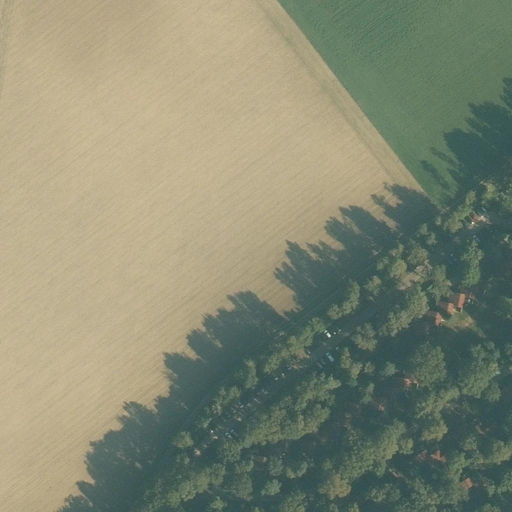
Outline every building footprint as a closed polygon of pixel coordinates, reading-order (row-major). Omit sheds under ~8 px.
[(494,274),(508,277),(511,265),(506,263),(494,260),(493,266),(496,267),(494,274)] [(473,280),(471,286),(476,288),(485,290),(488,278),(471,274),(470,280),(473,280)] [(461,290),(460,295),(460,296),(464,297),(464,298),(473,300),(476,288),(471,286),(459,283),(458,289),(461,290)] [(449,299),(448,304),(448,305),(452,306),(452,307),(461,309),(464,298),(464,297),(460,296),(460,295),(448,292),(446,298),(449,299)] [(436,314),(441,315),(441,316),(450,318),(452,307),(452,306),(448,305),(448,304),(436,302),(435,308),(438,308),(436,314)] [(424,311),(423,317),(426,318),(425,323),(425,324),(429,325),(438,327),(441,316),(441,315),(436,314),(424,311)] [(426,337),(429,325),(425,324),(425,323),(413,320),(411,326),(414,327),(413,334),(426,337)] [(404,368),(403,374),(406,375),(404,380),(404,381),(409,382),(409,383),(418,385),(421,372),(404,368)] [(392,377),(391,383),(394,384),(393,389),(393,390),(397,391),(397,392),(406,394),(409,383),(409,382),(404,381),(404,380),(392,377)] [(498,393),(503,400),(511,394),(511,380),(510,378),(505,381),(506,383),(501,386),(503,390),(498,393)] [(380,387),(379,393),(382,393),(381,399),(386,401),(395,403),(397,392),(397,391),(393,390),(393,389),(380,387)] [(386,401),(381,399),(369,396),(368,402),(371,402),(369,410),(383,412),(386,401)] [(347,409),(346,414),(345,415),(350,416),(350,417),(359,419),(362,406),(345,402),(344,408),(347,409)] [(333,412),(332,418),(335,418),(334,424),(338,426),(347,428),(350,417),(350,416),(345,415),(346,414),(333,412)] [(470,431),(466,434),(470,440),(480,434),(485,430),(482,426),(477,418),(472,422),(473,423),(468,426),(470,431)] [(485,430),(480,434),(484,440),(499,430),(492,418),(486,421),(487,423),(482,426),(485,430)] [(456,431),(451,434),(455,441),(466,434),(470,431),(468,427),(463,419),(458,422),(459,424),(453,427),(456,431)] [(322,421),(321,427),(324,428),(323,433),(322,434),(327,435),(327,436),(336,437),(338,426),(334,424),(322,421)] [(310,431),(309,436),(312,437),(311,443),(315,444),(315,445),(324,447),(327,436),(327,435),(322,434),(323,433),(310,431)] [(274,437),(273,443),(276,444),(275,449),(275,450),(280,451),(279,451),(289,453),(291,441),(274,437)] [(299,440),(298,446),(301,446),(299,454),(313,457),(315,445),(315,444),(311,443),(299,440)] [(444,457),(439,460),(444,467),(459,457),(451,444),(446,448),(447,449),(442,453),(444,457)] [(415,467),(425,461),(430,457),(427,453),(422,445),(417,449),(418,450),(413,454),(415,457),(410,461),(415,467)] [(430,457),(425,461),(429,467),(439,460),(444,457),(442,453),(437,445),(432,448),(433,450),(427,453),(430,457)] [(263,447),(262,452),(265,453),(264,459),(268,460),(268,461),(277,463),(279,451),(280,451),(275,450),(275,449),(263,447)] [(268,461),(268,460),(264,459),(251,456),(250,462),(253,462),(252,470),(266,473),(268,461)] [(472,486),(477,483),(472,476),(460,484),(464,491),(472,486)] [(480,481),(477,483),(472,486),(477,492),(489,484),(485,477),(482,479),(480,477),(478,478),(480,481)] [(333,504),(337,511),(347,504),(352,501),(350,497),(345,488),(340,492),(341,493),(335,497),(337,501),(333,504)] [(352,501),(347,504),(352,511),(367,501),(359,488),(354,492),(355,493),(350,497),(352,501)]
